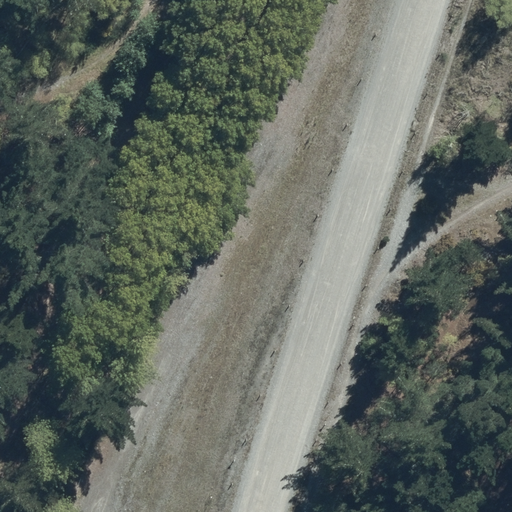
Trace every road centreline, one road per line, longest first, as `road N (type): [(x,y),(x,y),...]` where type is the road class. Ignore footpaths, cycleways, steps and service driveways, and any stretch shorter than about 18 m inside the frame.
road 1 (unclassified): [(241,511),(403,0)]
road 2 (track): [(128,0),(69,55),(0,82)]
road 3 (track): [(511,173),(482,181),(391,241)]
